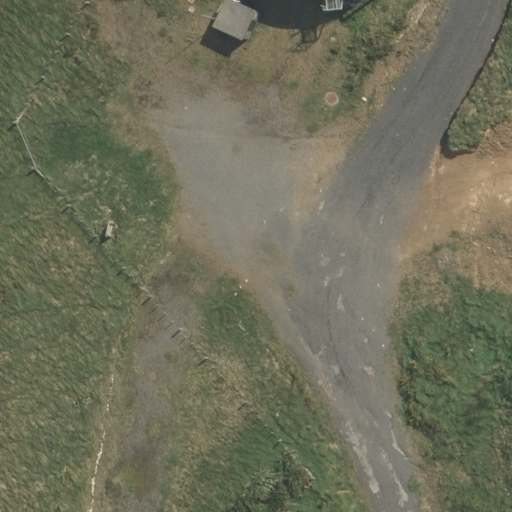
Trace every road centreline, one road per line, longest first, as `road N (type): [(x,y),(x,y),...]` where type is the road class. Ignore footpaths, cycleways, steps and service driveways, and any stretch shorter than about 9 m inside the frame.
road 1 (track): [(131,511),(162,374),(245,111)]
road 2 (track): [(381,511),(325,369),(254,277),(206,236)]
road 3 (track): [(224,177),(289,169),(378,129),(462,0)]
